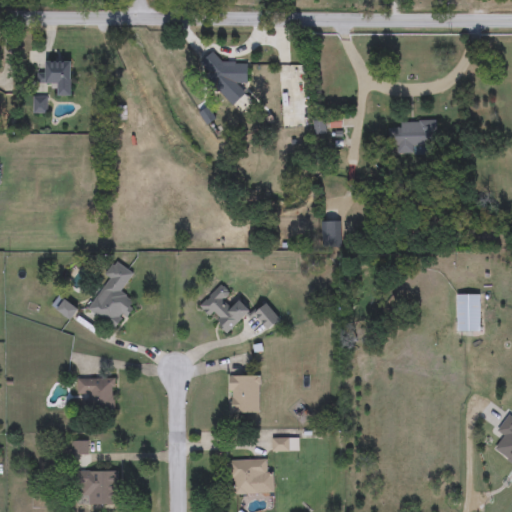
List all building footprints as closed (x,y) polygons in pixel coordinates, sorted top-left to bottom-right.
[(249,81),(233,99),(197,67),(213,49),(249,81)] [(45,85),(45,61),(71,61),(71,96),(55,96),(55,85),(45,85)] [(47,113),(32,113),(32,95),(47,95),(47,113)] [(398,122),(437,120),(438,143),(417,144),(417,153),(397,154),(397,144),(389,145),(388,129),(399,128),(398,122)] [(321,222),(340,222),(340,248),(321,248),(321,222)] [(117,331),(87,310),(108,279),(104,276),(115,260),(134,274),(121,292),(136,303),(117,331)] [(238,298),(251,311),(227,334),(199,305),(219,285),(235,302),(238,298)] [(457,331),(457,294),(480,294),(480,331),(457,331)] [(51,306),(59,295),(78,309),(70,320),(51,306)] [(281,318),(267,331),(252,315),(265,302),(281,318)] [(230,413),(230,376),(260,376),(260,413),(230,413)] [(115,412),(81,412),(81,398),(77,398),(77,378),(115,378),(115,412)] [(511,464),(493,452),(504,437),(496,432),(508,414),(511,416),(511,464)] [(271,438),(299,438),(299,452),(271,452),(271,438)] [(88,441),(88,455),(71,455),(71,441),(88,441)] [(266,460),(266,485),(258,485),(258,495),(229,495),(229,460),(266,460)] [(118,471),(118,504),(87,504),(87,493),(77,493),(77,471),(118,471)]
